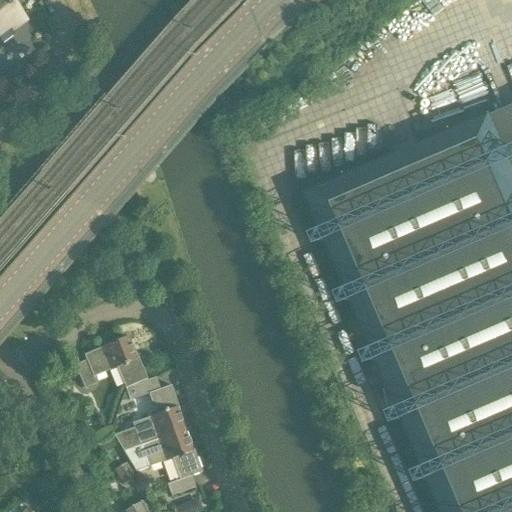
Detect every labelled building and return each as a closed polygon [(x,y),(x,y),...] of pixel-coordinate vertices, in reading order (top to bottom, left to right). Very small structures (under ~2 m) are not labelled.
[(25,21),(10,0),(0,0),(0,34),(10,27),(12,30),(25,21)] [(305,190),(439,511),(511,511),(511,164),(490,113),(305,190)] [(124,389),(145,381),(147,380),(138,359),(135,360),(125,337),(83,356),(85,361),(74,366),(84,390),(96,385),(93,378),(109,371),(110,371),(116,369),(124,389)] [(113,436),(123,452),(183,430),(175,408),(178,407),(170,386),(158,390),(154,380),(146,382),(145,381),(124,389),(129,401),(148,395),(155,415),(149,418),(132,424),(134,429),(113,436)] [(183,430),(123,452),(136,473),(148,468),(171,460),(179,481),(166,485),(171,497),(194,488),(190,477),(201,473),(194,452),(191,453),(183,430)] [(127,464),(114,472),(122,486),(135,478),(127,464)] [(153,511),(147,499),(123,511),(153,511)] [(197,499),(175,507),(176,511),(201,511),(202,511),(197,499)]
